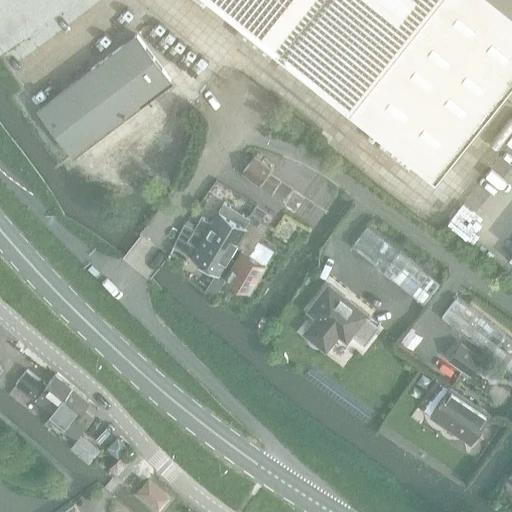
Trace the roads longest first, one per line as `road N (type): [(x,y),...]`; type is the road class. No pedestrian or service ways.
road 1 (residential): [(115,290),(230,138),(326,174),(511,312)]
road 2 (tertiary): [(282,485),(193,423),(105,346),(0,234)]
road 3 (unclassified): [(218,511),(0,308)]
road 4 (unclassified): [(282,485),(269,444),(115,290)]
road 5 (unclassified): [(115,290),(0,176)]
